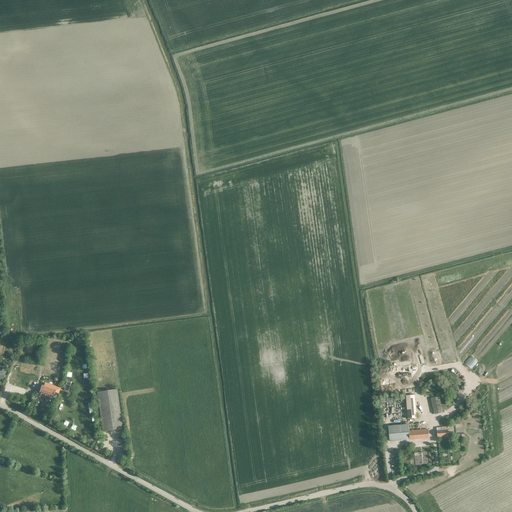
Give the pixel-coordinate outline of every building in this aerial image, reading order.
[(19,358),(23,349),(17,347),(14,356),(19,358)] [(37,382),(39,377),(33,374),(32,376),(19,372),(20,369),(15,367),(10,383),(27,389),(30,380),(37,382)] [(39,393),(53,398),(55,392),(58,394),(60,388),(45,383),(44,386),(41,385),(39,393)] [(102,432),(122,429),(116,389),(96,392),(102,432)] [(415,395),(406,396),(408,419),(416,418),(415,395)] [(440,397),(432,398),(435,414),(443,413),(442,411),(446,410),(445,404),(441,405),(440,397)] [(459,414),(462,416),(467,409),(464,407),(459,414)] [(429,430),(409,431),(409,425),(389,426),(390,441),(430,438),(429,430)] [(449,437),(448,430),(449,430),(448,427),(442,428),(442,431),(437,431),(437,437),(449,437)]
